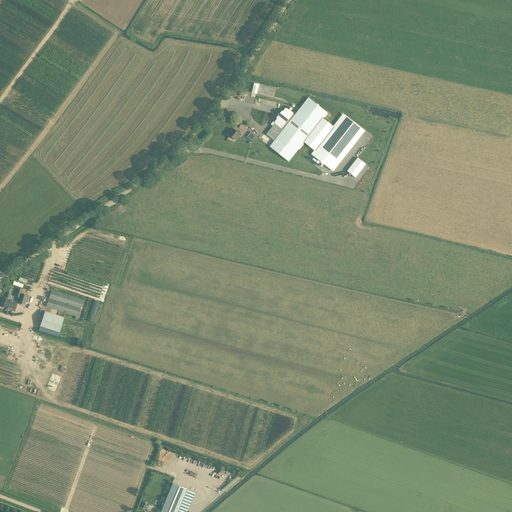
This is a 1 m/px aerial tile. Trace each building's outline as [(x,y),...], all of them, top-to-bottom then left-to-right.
[(278,119),(274,123),(281,129),(282,128),(283,129),(270,147),(288,161),(327,112),(308,97),(295,115),(293,113),(294,113),(287,108),(283,112),(282,111),(276,118),(278,119)] [(239,131),(236,130),(236,131),(233,129),(232,131),(232,132),(232,133),(230,131),(227,135),(229,136),(229,138),(232,138),(232,137),(235,139),(238,136),(237,135),(238,134),(240,136),(242,134),(239,132),(239,131)] [(256,136),(251,132),(247,137),(252,140),(256,136)] [(357,158),(347,171),(355,177),(366,164),(357,158)] [(51,290),(46,307),(75,316),(75,319),(77,320),(83,301),(51,290)] [(30,296),(21,294),(18,303),(24,305),(25,302),(28,303),(30,296)] [(14,311),(17,303),(5,299),(3,307),(8,309),(8,310),(10,311),(11,310),(14,311)] [(94,299),(88,320),(94,322),(100,301),(94,299)] [(59,332),(63,318),(44,311),(40,326),(59,332)] [(164,511),(177,511),(187,489),(173,483),(161,511),(164,511)]
